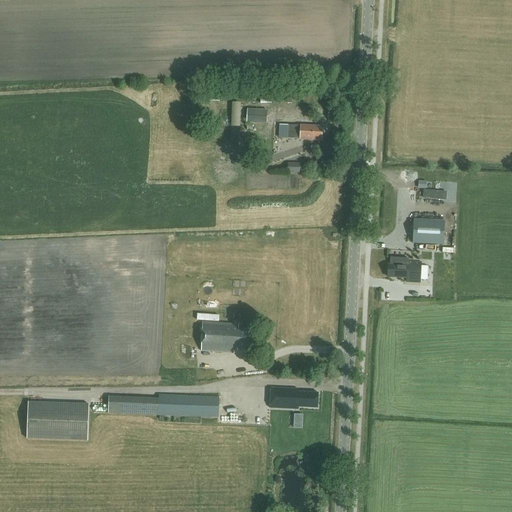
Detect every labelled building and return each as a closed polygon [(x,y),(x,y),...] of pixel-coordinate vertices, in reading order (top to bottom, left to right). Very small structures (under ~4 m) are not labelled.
[(267,110),(247,109),(246,123),(267,124),(267,110)] [(288,125),(288,138),(300,139),(300,140),(322,141),(322,126),(300,125),(300,126),(288,125)] [(301,164),(288,163),(288,173),(301,173),(301,164)] [(446,200),(447,192),(424,190),(423,199),(446,200)] [(444,217),(415,215),(413,239),(442,241),(444,217)] [(388,265),(387,277),(407,278),(406,282),(420,283),(421,262),(408,262),(409,259),(391,258),(390,265),(388,265)] [(450,276),(439,277),(439,286),(451,285),(450,276)] [(237,348),(250,349),(251,330),(238,330),(238,324),(202,323),(201,351),(231,353),(231,350),(237,350),(237,348)] [(186,381),(195,381),(195,367),(186,367),(186,381)] [(271,389),(270,408),(298,409),(298,407),(317,407),(317,394),(298,393),(298,390),(271,389)] [(159,395),(159,399),(109,397),(108,414),(218,418),(219,398),(159,395)] [(27,438),(88,441),(89,404),(28,402),(27,438)] [(317,449),(310,453),(314,460),(321,456),(317,449)]
